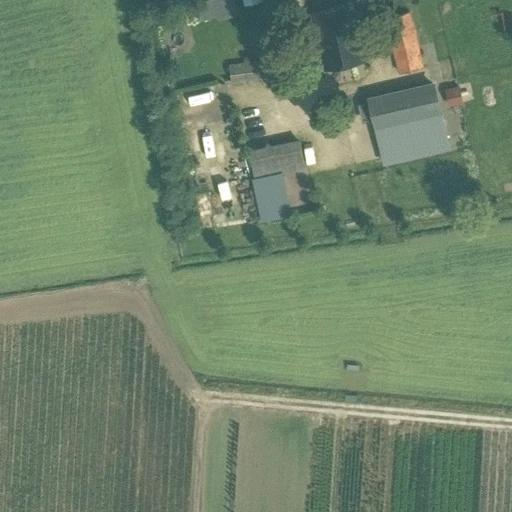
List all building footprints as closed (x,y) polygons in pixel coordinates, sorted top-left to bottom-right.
[(213,0),(209,0),(197,3),(201,19),(217,15),(213,0)] [(353,5),(312,14),(324,69),(365,59),(353,5)] [(410,12),(384,18),(398,73),(424,67),(410,12)] [(279,58),(228,66),(231,83),(281,76),(279,58)] [(487,95),(484,76),(467,78),(470,98),(487,95)] [(434,82),(367,98),(376,135),(377,135),(442,120),(443,120),(434,82)] [(461,86),(445,90),(451,109),(466,104),(461,86)] [(208,114),(227,109),(223,96),(205,101),(208,114)] [(467,122),(490,119),(488,109),(466,111),(467,122)] [(213,136),(232,133),(229,117),(196,122),(199,136),(212,134),(213,136)] [(442,120),(377,135),(383,160),(448,144),(442,120)] [(298,142),(248,153),(264,224),(287,219),(278,173),(304,167),(298,142)]
